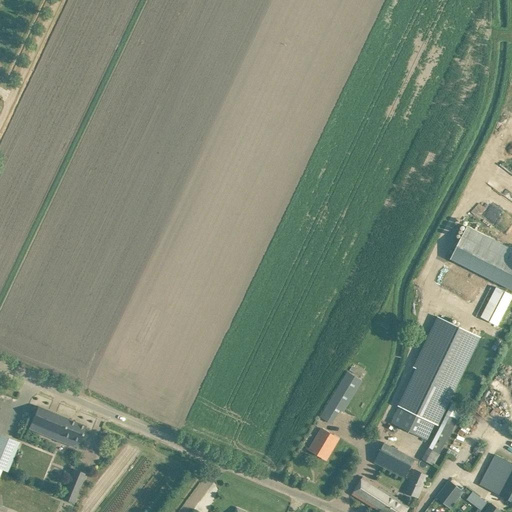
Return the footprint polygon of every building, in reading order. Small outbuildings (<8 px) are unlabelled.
[(511,249),(467,226),(450,259),(511,291),(511,249)] [(418,367),(392,423),(427,440),(450,392),(452,393),(479,336),(439,317),(416,366),(418,367)] [(348,373),(321,417),(332,423),(336,416),(340,410),(343,412),(362,380),(348,372),(348,373)] [(451,405),(422,458),(434,464),(463,410),(451,404),(451,405)] [(38,406),(29,428),(59,441),(59,440),(77,448),(86,426),(38,406)] [(322,427),(315,440),(309,449),(326,459),(339,437),(322,427)] [(455,462),(465,466),(472,450),(463,445),(468,435),(457,430),(447,452),(457,457),(455,462)] [(8,473),(19,443),(0,434),(0,474),(2,470),(8,473)] [(416,459),(385,442),(375,461),(406,478),(416,459)] [(476,445),(474,449),(481,453),(482,453),(486,447),(482,445),(481,447),(476,445)] [(511,462),(496,454),(480,485),(511,501),(511,462)] [(73,469),(61,498),(74,504),(86,474),(73,469)] [(405,493),(417,499),(428,475),(415,470),(405,493)] [(363,477),(358,485),(352,494),(381,511),(405,511),(409,507),(397,499),(397,498),(363,477)] [(437,498),(451,508),(464,491),(449,481),(437,498)] [(502,511),(503,511),(491,503),(484,511),(502,511)]
